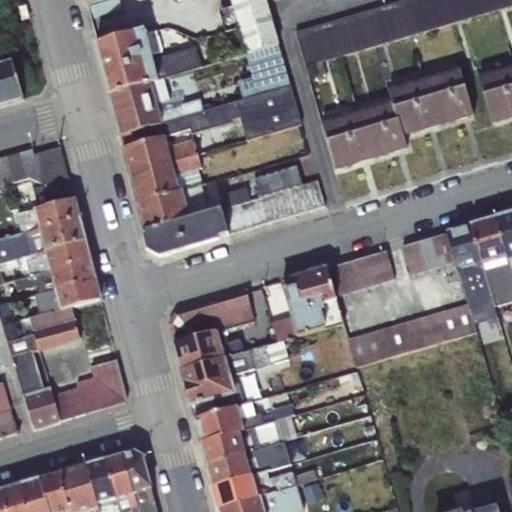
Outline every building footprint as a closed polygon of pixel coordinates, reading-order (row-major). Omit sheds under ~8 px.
[(0,0),(0,108),(24,102),(13,61),(0,64),(0,0)] [(119,0),(115,0),(90,7),(94,19),(123,11),(119,0)] [(247,55),(279,46),(264,0),(231,0),(243,41),(247,55)] [(447,0),(407,0),(400,2),(411,38),(419,36),(456,24),(447,0)] [(447,0),(456,24),(501,11),(497,0),(447,0)] [(511,0),(497,0),(501,11),(511,7),(511,0)] [(400,2),(367,12),(376,48),(384,46),(402,40),(411,38),(400,2)] [(29,19),(26,6),(18,8),(21,21),(29,19)] [(367,12),(332,22),(342,58),(376,48),(367,12)] [(342,58),(332,22),(295,33),(306,68),(342,58)] [(108,96),(163,80),(202,69),(196,48),(153,60),(151,55),(163,53),(157,31),(117,40),(95,45),(108,96)] [(279,46),(247,55),(254,78),(237,83),(243,101),(291,87),(279,46)] [(511,118),(511,68),(478,79),(492,124),(511,118)] [(460,70),(426,80),(439,126),(473,115),(469,97),(460,70)] [(163,80),(108,96),(118,137),(205,112),(201,100),(184,105),(181,106),(183,110),(159,117),(156,105),(169,102),(163,80)] [(439,126),(426,80),(391,91),(394,103),(403,137),(439,126)] [(205,112),(118,137),(123,153),(164,142),(162,137),(191,130),(192,135),(231,125),(230,121),(240,119),(246,142),(302,126),(291,87),(243,101),(205,112)] [(182,98),(169,102),(156,105),(159,117),(183,110),(181,106),(184,105),(182,98)] [(394,103),(360,113),(372,159),(407,149),(403,137),(394,103)] [(372,159),(360,113),(321,125),(335,170),(372,159)] [(164,142),(123,153),(129,177),(198,157),(194,142),(166,150),(164,142)] [(60,148),(34,155),(38,169),(64,161),(60,148)] [(32,150),(19,154),(27,180),(30,179),(40,176),(38,169),(34,155),(32,150)] [(19,154),(6,157),(14,184),(27,180),(19,154)] [(6,157),(0,158),(0,184),(1,188),(14,184),(6,157)] [(198,157),(129,177),(137,205),(202,188),(197,170),(201,169),(198,157)] [(64,161),(38,169),(40,176),(42,182),(67,174),(64,161)] [(260,199),(302,187),(297,168),(254,180),(260,199)] [(67,174),(42,182),(45,195),(71,187),(67,174)] [(40,176),(30,179),(37,206),(32,207),(34,211),(49,207),(45,195),(42,182),(40,176)] [(260,199),(259,200),(266,225),(324,208),(324,207),(325,207),(318,182),(302,187),(260,199)] [(71,187),(45,195),(49,207),(74,201),(71,187)] [(202,188),(137,205),(144,233),(145,233),(209,215),(202,188)] [(229,209),(250,202),(247,189),(225,196),(229,209)] [(160,259),(219,242),(219,239),(266,225),(259,200),(250,202),(229,209),(221,211),(209,215),(145,233),(146,235),(143,237),(147,252),(160,259)] [(49,207),(34,211),(16,216),(21,234),(80,220),(74,201),(49,207)] [(511,215),(495,220),(511,278),(511,215)] [(0,267),(87,242),(80,220),(21,234),(0,240),(0,267)] [(511,278),(495,220),(471,227),(493,303),(494,308),(511,303),(511,278)] [(471,227),(447,234),(455,264),(468,306),(469,310),(493,303),(471,227)] [(455,264),(447,234),(402,248),(410,276),(455,264)] [(87,242),(0,267),(0,287),(4,286),(1,272),(19,267),(21,268),(22,273),(24,273),(27,280),(91,262),(87,242)] [(386,252),(327,270),(335,300),(394,280),(386,252)] [(91,262),(27,280),(15,283),(17,292),(39,287),(41,297),(96,281),(91,262)] [(335,300),(327,270),(282,283),(298,339),(343,325),(335,300)] [(96,281),(41,297),(35,298),(40,318),(72,309),(101,301),(96,281)] [(173,346),(223,331),(256,322),(247,293),(246,293),(175,314),(169,325),(173,346)] [(493,303),(469,310),(473,324),(497,318),(494,308),(493,303)] [(0,318),(3,328),(14,325),(9,306),(0,308),(0,318)] [(469,310),(468,306),(348,341),(356,369),(476,334),(473,324),(469,310)] [(40,318),(31,320),(35,336),(40,352),(80,341),(72,309),(40,318)] [(14,325),(3,328),(8,345),(35,336),(31,320),(14,325)] [(293,320),(273,326),(278,344),(286,342),(298,339),(293,320)] [(223,331),(173,346),(181,373),(244,355),(240,341),(227,345),(223,331)] [(35,336),(8,345),(32,431),(60,423),(53,397),(50,388),(44,390),(33,354),(40,352),(35,336)] [(244,355),(181,373),(194,421),(244,406),(236,377),(289,361),(286,342),(278,344),(244,355)] [(80,389),(53,397),(60,423),(125,404),(127,400),(117,361),(92,369),(95,380),(77,384),(80,389)] [(2,384),(0,384),(0,440),(18,435),(2,384)] [(244,406),(194,421),(200,445),(274,424),(296,417),(292,405),(271,411),(272,417),(262,420),(260,415),(255,416),(252,404),(244,406)] [(206,467),(280,445),(274,424),(200,445),(206,467)] [(280,445),(206,467),(212,488),(267,473),(292,465),(285,444),(280,445)] [(134,453),(123,456),(139,511),(159,511),(143,458),(134,453)] [(139,511),(123,456),(105,461),(119,511),(139,511)] [(119,511),(105,461),(86,467),(99,511),(119,511)] [(99,511),(86,467),(59,475),(70,511),(99,511)] [(316,472),(294,478),(297,487),(319,481),(316,472)] [(267,473),(212,488),(218,510),(297,487),(294,478),(293,473),(269,480),(267,473)] [(70,511),(59,475),(40,480),(49,511),(70,511)] [(49,511),(40,480),(21,485),(28,511),(49,511)] [(317,484),(302,489),(307,506),(323,501),(317,484)] [(28,511),(21,485),(1,492),(7,511),(28,511)] [(304,511),(297,487),(218,510),(218,511),(304,511)]
